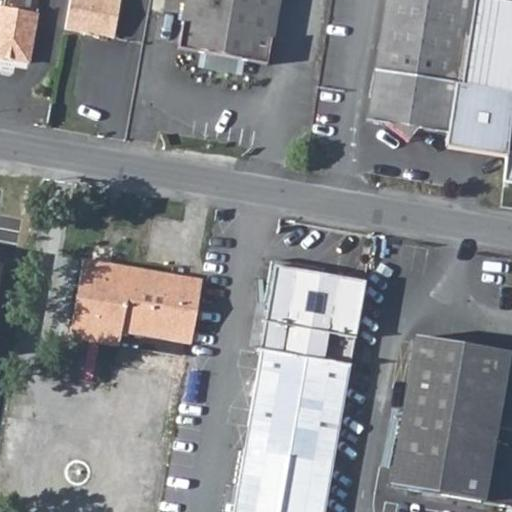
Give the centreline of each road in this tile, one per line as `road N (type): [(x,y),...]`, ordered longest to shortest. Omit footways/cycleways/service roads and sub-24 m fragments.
road 1 (residential): [(0,145),(511,233)]
road 2 (unknown): [(105,163),(135,0)]
